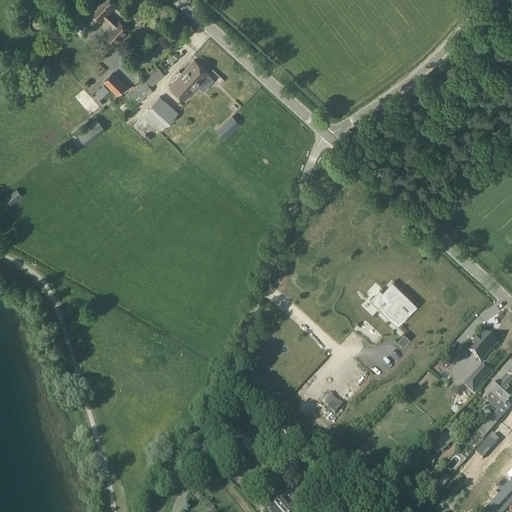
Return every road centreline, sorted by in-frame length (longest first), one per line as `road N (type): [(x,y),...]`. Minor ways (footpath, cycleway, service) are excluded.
road 1 (unclassified): [(173,511),(326,137)]
road 2 (tertiary): [(511,307),(326,137)]
road 3 (unclassified): [(326,137),(395,87),(482,0)]
road 4 (tertiary): [(326,137),(176,0)]
